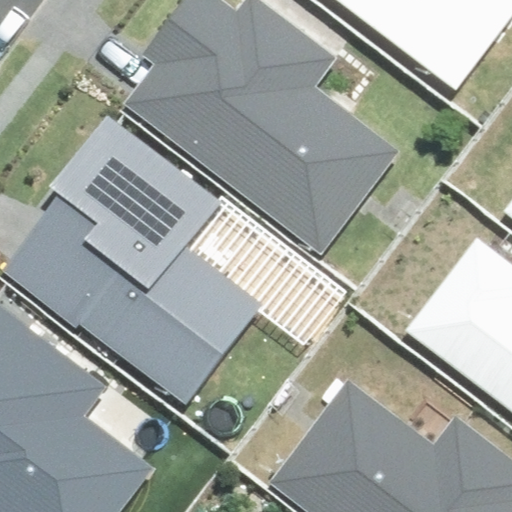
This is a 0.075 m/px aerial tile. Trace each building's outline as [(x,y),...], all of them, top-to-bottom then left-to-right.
[(164,71),(138,105),(324,247),(393,157),(318,100),(337,75),(244,3),(234,16),(213,0),(183,0),(142,54),(164,71)] [(511,0),(334,0),(453,88),(511,8),(511,0)] [(45,200),(0,258),(0,267),(179,407),(261,302),(179,238),(213,195),(95,104),(30,188),(45,200)] [(511,246),(488,228),(416,322),(511,395),(511,246)] [(0,289),(0,507),(6,511),(124,511),(167,457),(104,408),(122,385),(0,289)] [(437,431),(356,370),(281,469),(337,511),(511,511),(511,446),(457,405),(437,431)]
